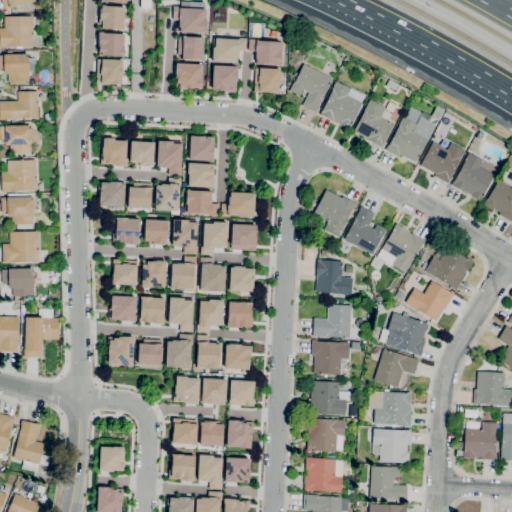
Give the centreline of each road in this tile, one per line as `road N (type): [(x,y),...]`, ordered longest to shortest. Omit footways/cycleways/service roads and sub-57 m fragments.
road 1 (residential): [(313,146),(287,213),(272,511)]
road 2 (residential): [(78,396),(74,137),(81,118)]
road 3 (residential): [(511,260),(457,348),(439,398),(433,511)]
road 4 (residential): [(81,118),(103,106),(246,116),(313,146)]
road 5 (residential): [(313,146),(511,255)]
road 6 (motorway): [(340,0),(511,94)]
road 7 (residential): [(78,396),(122,399),(146,416),(144,511)]
